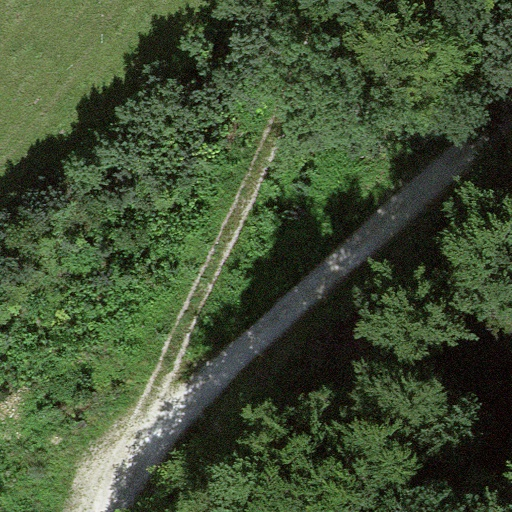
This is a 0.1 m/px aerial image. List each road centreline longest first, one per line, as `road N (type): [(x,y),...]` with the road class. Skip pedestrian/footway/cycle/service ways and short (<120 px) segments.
road 1 (track): [(511,103),(141,449),(114,511)]
road 2 (track): [(385,0),(372,105),(371,228)]
